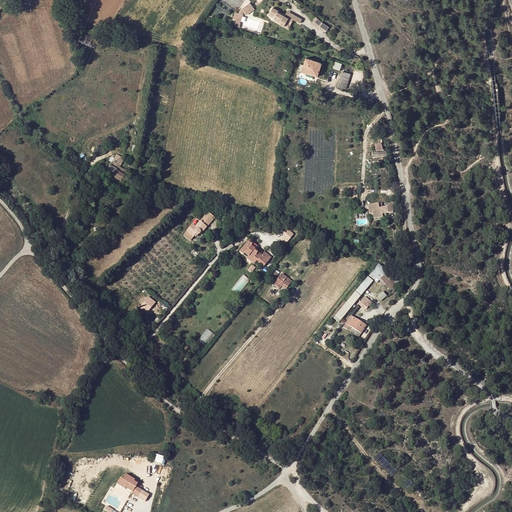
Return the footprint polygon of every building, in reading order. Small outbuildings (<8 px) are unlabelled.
[(246,15),(255,9),(251,2),(230,17),(237,27),(243,23),(240,19),(246,15)] [(279,23),(284,26),(287,22),(291,24),(294,19),(300,23),(302,19),(288,11),(285,16),(278,12),(279,11),(273,8),(270,13),(269,15),(274,18),(280,22),(279,23)] [(326,31),(328,28),(322,24),(317,17),(313,23),(319,28),(326,31)] [(317,76),(321,63),(306,58),(304,65),(302,69),(313,73),(312,74),(317,76)] [(340,70),(342,63),(335,61),(333,67),(340,70)] [(351,74),(343,71),(338,87),(346,89),(351,74)] [(117,158),(112,166),(118,169),(119,167),(127,171),(131,166),(117,158)] [(113,177),(118,169),(112,166),(107,174),(113,177)] [(127,171),(119,167),(118,169),(113,177),(122,182),(122,181),(124,182),(129,173),(127,171)] [(396,206),(377,208),(378,214),(382,213),(382,214),(393,213),(393,217),(397,217),(396,206)] [(183,235),(190,241),(193,238),(194,236),(196,234),(198,235),(200,233),(201,234),(207,227),(212,221),(205,215),(195,227),(192,224),(183,235)] [(286,243),(291,238),(290,237),(287,234),(282,240),(286,243)] [(239,252),(243,255),(245,254),(252,260),(254,257),(257,260),(257,261),(261,264),(268,256),(264,252),(261,255),(254,249),(251,247),(254,244),(250,240),(239,252)] [(253,264),(257,261),(257,260),(254,257),(252,260),(245,254),(243,255),(253,264)] [(271,258),(268,256),(261,264),(263,266),(271,258)] [(377,283),(380,281),(387,271),(388,271),(379,264),(376,267),(373,271),(369,276),(377,283)] [(401,284),(387,271),(380,281),(393,293),(401,284)] [(242,274),(233,290),(240,293),(248,277),(242,274)] [(286,290),(292,282),(282,274),(274,284),(278,287),(280,285),(281,286),(286,290)] [(347,302),(352,306),(373,281),(368,277),(347,302)] [(387,296),(383,292),(380,295),(378,297),(381,301),(387,296)] [(145,303),(145,302),(140,308),(143,310),(144,307),(149,311),(155,302),(148,297),(146,300),(147,300),(145,303)] [(363,300),(358,306),(365,311),(371,303),(367,299),(363,300)] [(339,312),(344,316),(352,306),(347,302),(339,312)] [(351,316),(343,327),(348,330),(350,327),(361,334),(366,326),(351,316)] [(325,326),(331,330),(338,322),(332,317),(325,326)] [(208,328),(198,339),(205,345),(215,334),(208,328)] [(156,454),(155,461),(162,463),(164,455),(156,454)]
